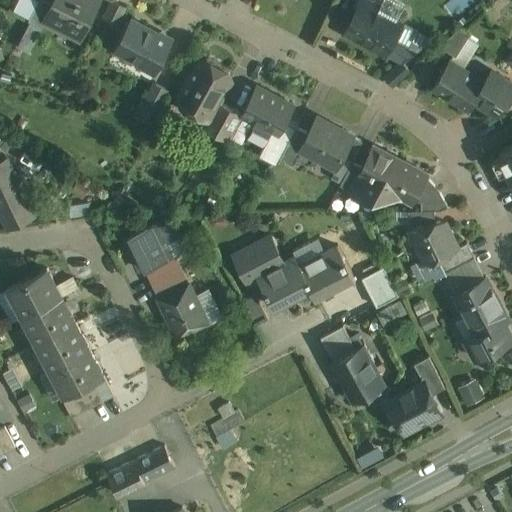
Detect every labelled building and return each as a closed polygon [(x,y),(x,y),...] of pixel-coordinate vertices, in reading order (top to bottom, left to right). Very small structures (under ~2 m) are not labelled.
[(46,0),(38,0),(28,20),(41,27),(44,20),(52,3),(46,0)] [(53,0),(52,3),(44,20),(81,38),(99,0),(53,0)] [(126,6),(113,0),(111,0),(103,19),(116,25),(126,6)] [(402,23),(378,10),(380,6),(368,0),(361,0),(345,31),(386,53),(398,31),(402,23)] [(172,40),(131,18),(115,48),(139,61),(137,65),(154,73),(172,40)] [(418,31),(402,23),(398,31),(413,40),(418,31)] [(460,28),(439,46),(453,55),(456,56),(469,35),(460,28)] [(413,40),(398,31),(386,53),(404,62),(423,45),(413,40)] [(453,55),(450,60),(468,71),(484,44),(469,35),(456,56),(453,55)] [(229,70),(207,58),(199,60),(179,95),(181,103),(208,118),(209,118),(219,100),(232,78),(229,70)] [(468,71),(450,60),(433,87),(468,109),(478,94),(486,82),(484,81),(468,71)] [(511,93),(511,83),(492,70),(484,81),(486,82),(478,94),(490,101),(486,107),(498,115),(511,93)] [(153,81),(136,113),(152,122),(169,90),(153,81)] [(294,104),(257,84),(242,113),(279,133),(294,104)] [(219,100),(209,118),(208,118),(204,126),(217,133),(231,107),(219,100)] [(242,113),(231,107),(217,133),(227,139),(242,113)] [(353,135),(317,115),(309,132),(300,147),(302,148),(337,167),(343,154),(353,135)] [(268,144),(272,131),(254,125),(249,137),(268,144)] [(297,125),(280,157),(293,164),(302,148),(300,147),(309,132),(297,125)] [(13,144),(0,132),(0,147),(5,152),(13,144)] [(353,135),(343,154),(353,160),(363,140),(353,135)] [(363,166),(351,189),(364,196),(375,196),(396,156),(374,145),(363,166)] [(511,145),(500,152),(511,176),(511,145)] [(337,167),(332,175),(342,180),(352,161),(353,160),(343,154),(337,167)] [(427,172),(396,156),(375,196),(376,196),(380,189),(391,195),(400,195),(402,191),(409,194),(415,194),(416,194),(426,174),(427,172)] [(36,216),(8,157),(0,160),(0,216),(7,230),(36,216)] [(342,180),(340,184),(351,189),(363,166),(352,161),(342,180)] [(426,174),(416,194),(415,194),(413,197),(422,201),(439,188),(426,174)] [(439,188),(422,201),(422,209),(435,208),(441,208),(448,204),(439,188)] [(422,209),(409,209),(410,228),(421,223),(427,225),(435,220),(435,208),(422,209)] [(435,220),(427,225),(421,223),(410,228),(412,232),(410,237),(413,243),(418,245),(425,259),(431,261),(437,258),(459,246),(447,220),(435,220)] [(180,235),(175,226),(146,226),(125,236),(141,270),(147,267),(175,253),(169,241),(180,235)] [(271,235),(250,246),(253,251),(237,260),(249,284),(260,278),(258,275),(284,261),(271,235)] [(459,246),(437,258),(445,273),(476,256),(468,241),(459,246)] [(308,243),(294,250),(296,255),(295,256),(300,265),(315,257),(308,243)] [(315,257),(300,265),(316,296),(317,296),(316,295),(353,277),(355,281),(356,280),(338,245),(315,257)] [(189,282),(175,253),(147,267),(161,296),(189,282)] [(284,261),(258,275),(260,278),(267,290),(266,290),(274,307),(275,306),(275,305),(311,287),(315,296),(316,296),(300,265),(295,256),(284,261)] [(384,266),(362,277),(377,306),(399,295),(384,266)] [(62,295),(47,268),(21,282),(10,288),(24,315),(62,295)] [(486,276),(463,288),(456,292),(478,334),(503,321),(509,318),(486,276)] [(161,296),(159,297),(161,297),(173,320),(171,321),(178,337),(208,322),(189,282),(161,296)] [(269,318),(256,294),(243,300),(256,325),(269,318)] [(24,315),(38,342),(76,322),(62,295),(24,315)] [(384,321),(407,311),(402,300),(379,310),(384,321)] [(511,336),(503,321),(478,334),(467,340),(477,358),(511,338),(511,336)] [(76,322),(38,342),(52,368),(90,348),(76,322)] [(343,326),(321,338),(334,361),(356,349),(343,326)] [(334,361),(332,362),(332,363),(335,362),(347,384),(345,385),(353,400),(353,401),(354,401),(359,398),(360,398),(380,387),(386,384),(385,383),(364,347),(365,346),(364,345),(334,361)] [(90,348),(52,368),(66,394),(72,391),(82,386),(93,380),(104,375),(90,348)] [(429,355),(414,363),(424,381),(425,380),(432,395),(445,388),(429,355)] [(104,375),(93,380),(104,401),(114,395),(104,375)] [(104,401),(93,380),(82,386),(93,406),(104,401)] [(424,381),(388,400),(396,416),(395,421),(397,426),(403,428),(405,432),(442,412),(432,395),(425,380),(424,381)] [(477,382),(461,388),(469,408),(484,401),(477,382)] [(82,386),(72,391),(83,412),(93,406),(82,386)] [(83,412),(72,391),(66,394),(61,397),(72,417),(83,412)] [(229,403),(219,408),(224,418),(234,412),(229,403)] [(224,418),(211,425),(218,437),(245,421),(238,410),(234,412),(224,418)] [(16,447),(5,427),(0,429),(0,442),(5,453),(16,447)] [(234,431),(218,439),(229,461),(245,453),(234,431)] [(165,445),(134,460),(145,482),(175,467),(165,445)] [(134,460),(107,473),(117,495),(145,482),(134,460)] [(184,511),(176,496),(143,511),(184,511)]
